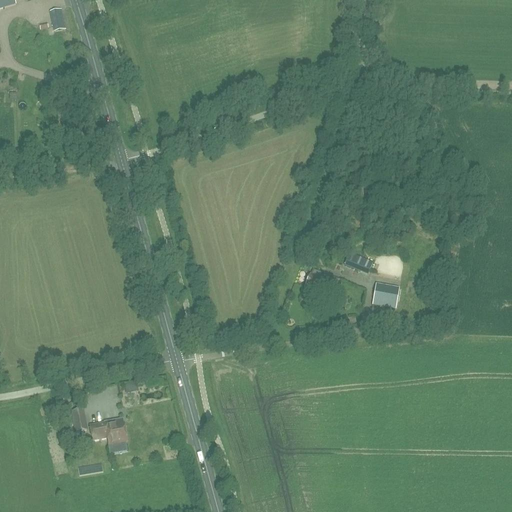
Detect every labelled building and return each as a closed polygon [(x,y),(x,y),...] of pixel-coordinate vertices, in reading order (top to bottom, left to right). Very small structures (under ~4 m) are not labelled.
[(0,0),(0,10),(16,6),(13,0),(0,0)] [(54,33),(65,30),(60,11),(49,13),(54,33)] [(372,263),(348,254),(344,265),(368,274),(372,263)] [(339,281),(324,275),(313,271),(311,277),(310,276),(309,278),(307,278),(306,283),(307,284),(305,290),(311,292),(310,294),(320,298),(322,293),(333,297),(339,281)] [(396,311),(399,290),(375,286),(372,307),(396,311)] [(71,413),(75,433),(87,431),(83,411),(71,413)] [(109,446),(126,443),(123,425),(106,428),(105,425),(90,428),(93,442),(107,439),(109,446)] [(128,445),(112,448),(113,456),(130,453),(128,445)]
